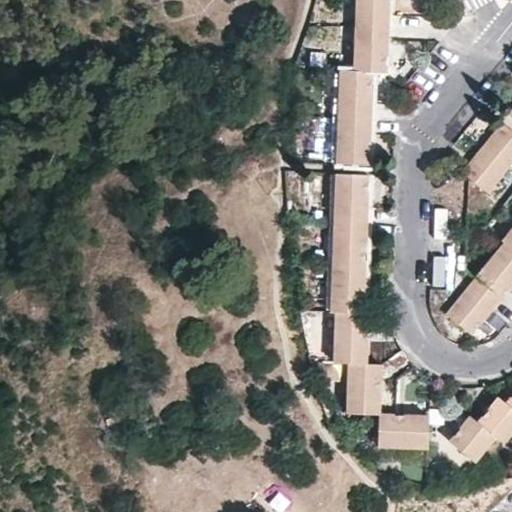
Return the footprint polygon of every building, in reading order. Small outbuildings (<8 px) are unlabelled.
[(388,17),(388,0),(355,0),(354,70),(339,69),(337,162),(369,163),(370,148),(371,90),(372,71),(387,71),(387,56),(388,17)] [(511,156),(511,129),(500,120),(460,170),(485,191),(511,156)] [(367,191),(368,174),(335,173),(331,309),(335,309),(334,360),(348,361),(346,411),(377,412),(378,386),(378,362),(365,362),(366,339),(367,312),(363,312),(364,292),(366,237),(367,191)] [(511,224),(500,240),(501,241),(444,311),(468,331),(511,277),(511,224)] [(344,381),(345,362),(330,362),(329,381),(344,381)] [(511,389),(510,392),(502,402),(495,396),(481,412),(473,421),(466,415),(453,430),(445,439),(469,459),(491,434),(498,441),(511,424),(511,389)] [(401,413),(377,412),(376,445),(426,445),(428,414),(401,413)]
